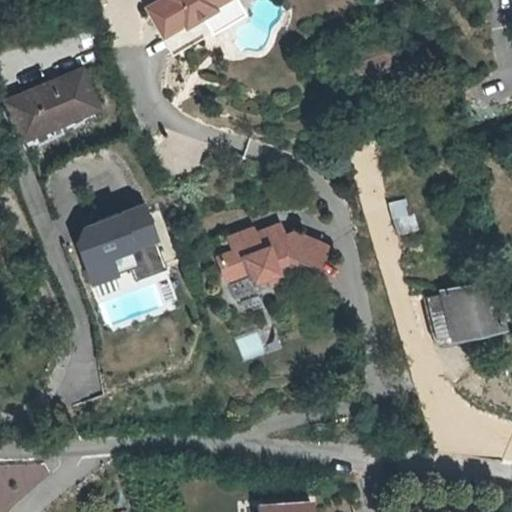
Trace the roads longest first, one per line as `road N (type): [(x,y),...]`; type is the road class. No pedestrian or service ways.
road 1 (unknown): [(134,50),(158,109),(313,176),(342,216),(364,313),(368,381),(359,395),(261,449)]
road 2 (residential): [(0,450),(261,449),(511,477)]
road 3 (unclassified): [(0,418),(36,414),(72,394),(87,328),(15,151)]
